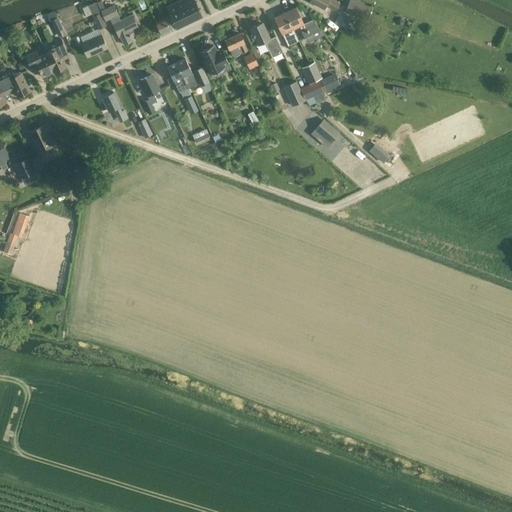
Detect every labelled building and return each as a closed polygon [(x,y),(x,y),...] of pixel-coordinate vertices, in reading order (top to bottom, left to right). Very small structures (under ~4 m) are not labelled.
[(176,1),(166,6),(171,15),(156,22),(162,35),(203,15),(195,0),(180,0),(176,2),(176,1)] [(340,3),(335,0),(309,0),(310,1),(318,5),(324,8),(326,4),(336,9),(340,3)] [(354,0),(349,0),(345,13),(367,21),(373,8),(354,0)] [(138,27),(134,18),(132,15),(121,20),(114,5),(105,9),(101,1),(99,2),(106,20),(111,18),(114,23),(113,23),(115,27),(119,36),(120,36),(124,44),(132,41),(130,36),(131,36),(129,32),(138,27)] [(96,2),(90,5),(93,13),(100,10),(96,2)] [(303,22),(300,16),(296,7),(285,12),(293,27),(298,25),(304,38),(322,30),(313,18),(303,22)] [(285,12),(275,17),(279,26),(287,45),(288,45),(293,43),(299,40),(293,27),(285,12)] [(347,29),(352,18),(341,12),(335,24),(345,29),(335,36),(329,40),(337,50),(344,45),(357,35),(347,29)] [(101,13),(94,17),(99,29),(106,25),(101,13)] [(66,35),(58,17),(52,20),(60,38),(66,35)] [(270,39),(266,32),(262,23),(251,28),(254,34),(253,34),(254,36),(255,36),(258,44),(264,41),(272,57),(283,52),(275,36),(270,39)] [(240,33),(225,40),(230,49),(234,57),(248,51),(244,43),(240,33)] [(82,43),(83,47),(87,56),(107,48),(103,38),(102,35),(82,43)] [(79,36),(74,38),(77,45),(82,43),(79,36)] [(50,44),(53,50),(46,53),(55,72),(66,66),(63,59),(69,57),(63,44),(61,38),(50,44)] [(225,72),(231,69),(224,52),(218,55),(214,45),(201,51),(204,60),(203,60),(206,67),(207,66),(211,73),(223,67),(225,72)] [(43,77),(55,72),(46,53),(39,57),(36,51),(26,56),(28,59),(32,68),(38,65),(43,77)] [(253,53),(245,57),(250,69),(259,65),(256,59),(255,57),(254,56),(254,55),(253,53)] [(186,59),(176,63),(186,84),(190,82),(186,75),(192,72),(186,59)] [(302,67),(310,83),(322,78),(315,61),(302,67)] [(176,63),(167,67),(172,76),(174,81),(174,80),(179,92),(181,92),(183,98),(183,97),(191,94),(188,88),(186,84),(176,63)] [(478,65),(475,71),(482,74),(485,68),(478,65)] [(202,67),(194,71),(201,86),(209,82),(202,67)] [(11,69),(0,74),(7,89),(13,86),(18,96),(30,91),(25,82),(21,73),(15,76),(11,69)] [(297,80),(284,86),(293,106),(305,100),(306,99),(314,96),(314,97),(324,92),(323,92),(325,91),(326,93),(341,86),(339,82),(335,73),(327,77),(323,79),(301,88),(297,80)] [(140,80),(149,99),(143,102),(149,115),(156,112),(152,103),(157,101),(153,92),(159,89),(152,74),(140,80)] [(276,82),(270,85),(274,92),(280,89),(276,82)] [(120,106),(118,101),(114,92),(103,97),(109,111),(114,109),(116,114),(122,112),(119,106),(120,106)] [(324,92),(314,97),(318,104),(327,100),(324,92)] [(192,96),(184,99),(191,114),(199,110),(192,96)] [(283,113),(279,104),(274,107),(278,115),(283,113)] [(253,111),(248,114),(254,124),(259,122),(253,111)] [(145,118),(137,122),(145,138),(153,134),(145,118)] [(323,119),(315,128),(332,142),(332,143),(340,133),(323,119)] [(30,131),(34,140),(39,151),(53,145),(44,125),(30,131)] [(206,128),(192,135),(196,143),(210,137),(206,128)] [(384,162),(390,155),(376,143),(370,150),(384,162)] [(38,155),(31,158),(37,169),(43,166),(38,155)] [(21,177),(35,170),(29,156),(14,163),(21,177)] [(84,180),(70,170),(65,176),(77,185),(84,180)] [(12,233),(18,236),(22,237),(29,216),(19,213),(12,233)] [(11,254),(18,236),(12,233),(10,232),(3,251),(11,254)] [(25,318),(23,326),(31,328),(33,320),(25,318)]
